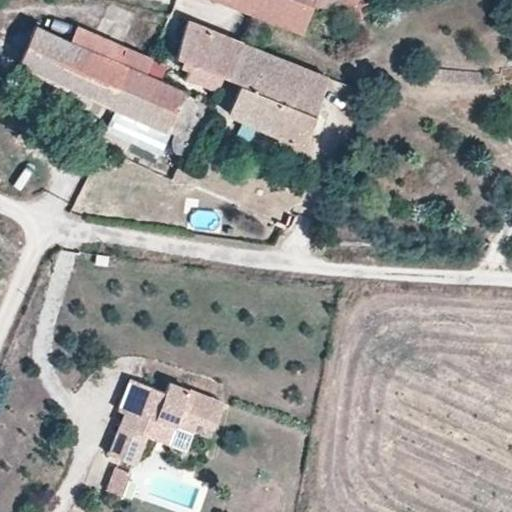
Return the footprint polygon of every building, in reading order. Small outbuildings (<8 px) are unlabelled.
[(266,0),(239,0),(263,9),(266,0)] [(266,0),(263,9),(302,24),(313,5),(358,22),(366,0),(266,0)] [(186,16),(168,50),(223,73),(237,35),(186,16)] [(201,101),(180,92),(182,86),(154,72),(158,60),(127,45),(72,22),(65,34),(62,35),(60,34),(30,21),(16,58),(47,72),(86,91),(142,118),(175,132),(177,128),(180,125),(183,124),(186,124),(190,124),(192,120),(189,117),(188,114),(187,112),(187,108),(189,105),(192,102),(195,101),(197,101),(201,101)] [(307,126),(324,69),(237,35),(223,73),(234,79),(221,108),(273,130),(284,132),(295,131),(307,126)] [(427,64),(425,77),(479,83),(480,71),(427,64)] [(208,105),(205,103),(201,101),(197,101),(195,101),(192,102),(189,105),(187,108),(187,112),(188,114),(189,117),(192,120),(195,121),(199,122),(203,122),(206,120),(208,117),(209,113),(209,110),(208,105)] [(195,128),(193,125),(190,124),(186,124),(183,124),(180,125),(177,128),(175,132),(175,137),(177,140),(179,142),(183,144),(188,145),(191,145),(194,143),(196,140),(197,136),(197,132),(195,128)] [(273,130),(270,138),(300,148),(307,126),(295,131),(284,132),(273,130)] [(310,128),(307,126),(300,148),(304,149),(310,128)] [(169,379),(165,389),(131,376),(123,395),(130,397),(125,408),(108,450),(133,460),(134,459),(145,431),(158,436),(164,420),(165,418),(175,422),(179,410),(196,418),(213,424),(222,401),(169,379)] [(130,397),(123,395),(119,406),(125,408),(130,397)] [(196,418),(179,410),(175,422),(192,429),(196,418)] [(175,422),(165,418),(164,420),(158,436),(167,440),(175,422)] [(129,468),(114,462),(110,472),(125,478),(129,468)] [(125,478),(110,472),(105,485),(120,491),(125,478)]
